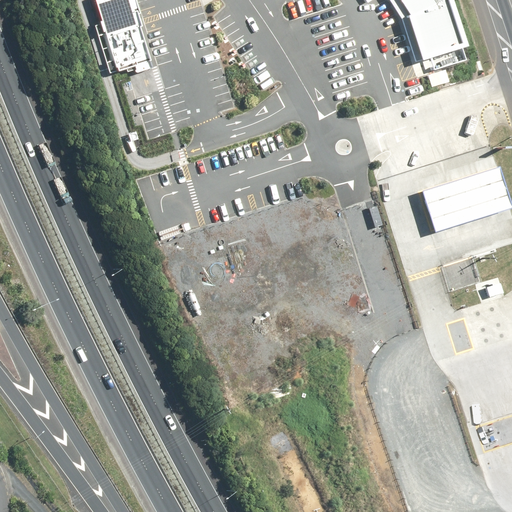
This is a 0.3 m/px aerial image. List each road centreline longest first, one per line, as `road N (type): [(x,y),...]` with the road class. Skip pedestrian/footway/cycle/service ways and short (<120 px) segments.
road 1 (motorway): [(0,58),(50,184),(206,511)]
road 2 (motorway): [(168,511),(83,352),(0,164)]
road 3 (motorway): [(118,511),(0,308)]
road 4 (motorway): [(103,511),(0,378)]
